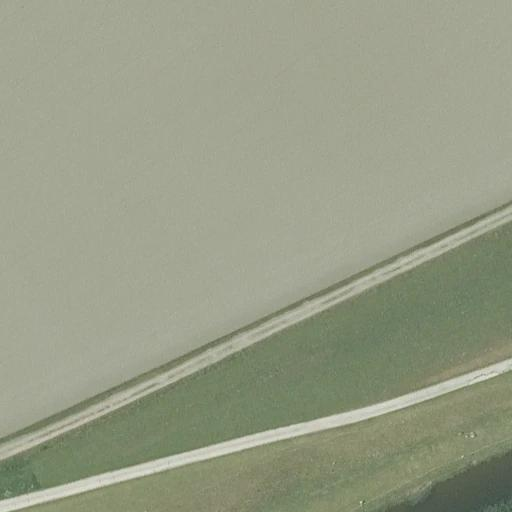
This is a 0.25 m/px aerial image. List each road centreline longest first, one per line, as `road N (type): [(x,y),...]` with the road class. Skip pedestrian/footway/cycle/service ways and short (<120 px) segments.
road 1 (track): [(511,212),(0,458)]
road 2 (track): [(511,367),(388,409),(0,510)]
